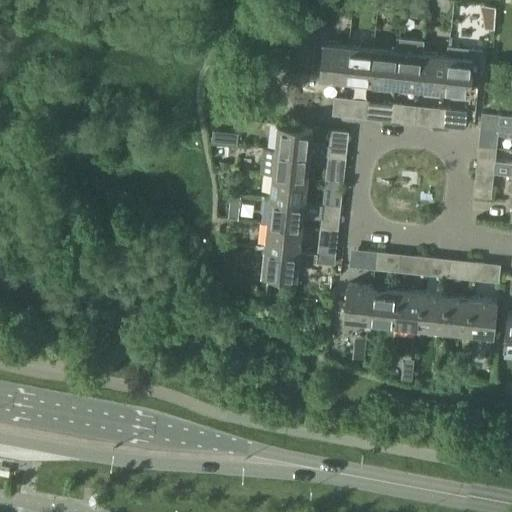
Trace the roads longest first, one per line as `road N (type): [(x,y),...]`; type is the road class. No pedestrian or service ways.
road 1 (secondary): [(294,465),(159,429),(0,400)]
road 2 (secondary): [(0,439),(155,464),(294,465)]
road 3 (residential): [(453,239),(382,229),(363,205),(364,154),(394,128),(440,133),(461,164)]
road 4 (secondary): [(511,508),(294,465)]
